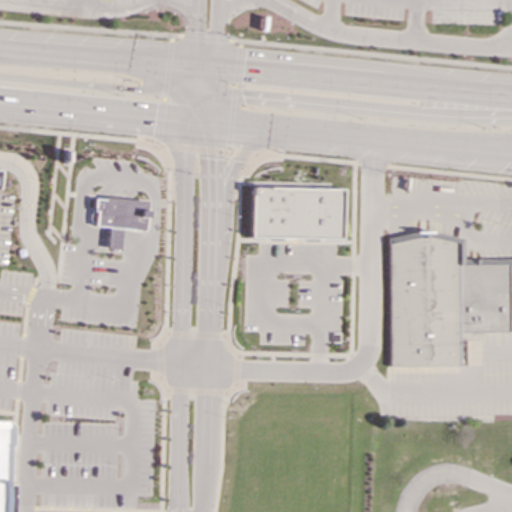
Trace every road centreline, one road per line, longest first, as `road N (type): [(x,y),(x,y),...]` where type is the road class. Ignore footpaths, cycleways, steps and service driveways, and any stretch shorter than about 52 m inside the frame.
road 1 (residential): [(188,119),(180,511)]
road 2 (residential): [(205,464),(213,122)]
road 3 (primary): [(213,122),(511,152)]
road 4 (primary): [(511,117),(214,97)]
road 5 (primary): [(490,93),(215,66)]
road 6 (primary): [(193,64),(0,48)]
road 7 (primary): [(210,300),(237,161),(277,129)]
road 8 (primary): [(0,76),(190,89)]
road 9 (primary): [(0,101),(188,119)]
